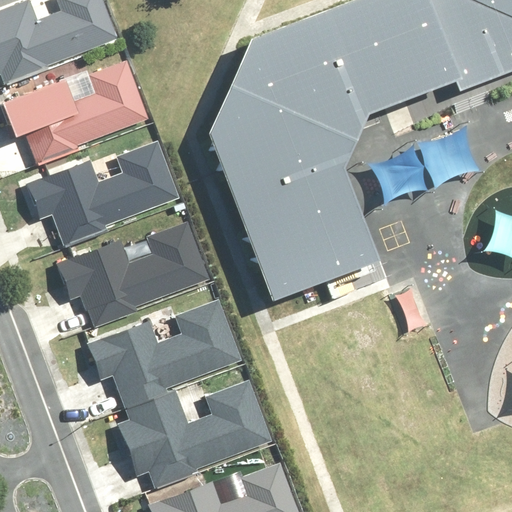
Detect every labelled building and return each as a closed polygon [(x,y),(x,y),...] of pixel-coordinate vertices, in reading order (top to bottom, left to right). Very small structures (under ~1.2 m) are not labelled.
[(34,0),(21,0),(0,7),(0,73),(3,83),(44,69),(43,65),(115,38),(100,0),(56,0),(60,11),(41,18),(34,0)] [(216,136),(282,311),(391,270),(351,167),(377,127),(511,74),(511,0),(347,0),(264,34),(216,136)] [(72,75),(8,98),(21,135),(31,132),(42,162),(83,148),(82,144),(154,117),(131,58),(93,73),(99,90),(80,97),(72,75)] [(183,196),(163,141),(124,154),(129,170),(100,180),(92,154),(44,170),(47,178),(24,185),(34,220),(59,213),(68,243),(116,228),(113,220),(183,196)] [(204,277),(186,222),(145,235),(150,251),(124,259),(115,233),(65,250),(67,258),(46,266),(57,300),(83,292),(92,322),(136,308),(133,300),(204,277)] [(112,373),(125,405),(173,387),(173,382),(239,356),(215,295),(171,312),(177,327),(155,335),(147,313),(78,340),(94,380),(112,373)] [(129,416),(116,421),(129,457),(137,454),(148,485),(199,467),(197,461),(265,436),(244,379),(205,393),(211,411),(186,420),(173,387),(125,405),(129,416)] [(210,479),(148,501),(151,511),(294,511),(275,458),(233,473),(240,490),(217,498),(210,479)]
